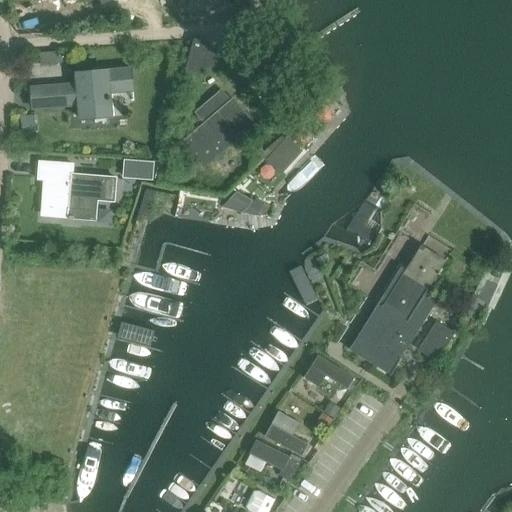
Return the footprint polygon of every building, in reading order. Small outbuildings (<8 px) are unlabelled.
[(185,73),(202,76),(220,61),(202,41),(194,40),(185,73)] [(56,53),(39,54),(40,67),(57,66),(56,53)] [(32,87),(33,96),(34,110),(80,106),(81,121),(111,118),(109,94),(133,92),(131,71),(78,75),(79,83),(32,87)] [(205,125),(192,137),(183,144),(203,167),(236,138),(242,144),(256,131),(232,103),(229,105),(220,94),(196,115),(205,125)] [(284,138),(263,160),(282,175),(302,153),(287,138),(285,139),(284,138)] [(127,163),(125,180),(153,182),(154,165),(127,163)] [(114,202),(116,180),(73,177),(74,167),(42,164),(40,180),(46,180),(45,195),(49,195),(47,216),(69,218),(69,219),(96,221),(97,201),(114,202)] [(143,209),(174,214),(178,194),(147,188),(143,209)] [(253,203),(249,209),(260,216),(263,217),(268,209),(255,200),(253,203)] [(384,295),(349,351),(390,376),(436,303),(424,296),(445,263),(420,247),(406,271),(401,268),(384,295)] [(472,295),(459,313),(472,322),(484,304),(472,295)] [(436,323),(418,352),(437,363),(454,334),(436,323)] [(306,379),(348,400),(360,376),(317,355),(306,379)] [(296,437),(302,420),(278,411),(267,439),(304,454),(309,442),(296,437)] [(255,441),(246,469),(293,485),(302,457),(255,441)] [(243,481),(232,501),(252,511),(270,511),(277,499),(243,481)]
